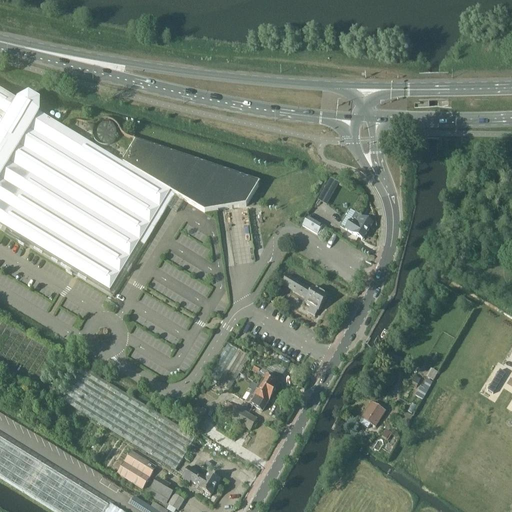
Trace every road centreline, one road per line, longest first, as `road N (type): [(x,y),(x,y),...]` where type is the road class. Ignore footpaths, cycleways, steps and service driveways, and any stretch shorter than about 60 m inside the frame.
road 1 (secondary): [(251,511),(381,274),(393,225),(373,169)]
road 2 (primary): [(366,86),(88,62)]
road 3 (primary): [(88,62),(257,106),(355,117)]
road 4 (primary): [(511,84),(366,86)]
road 5 (primary): [(376,119),(511,121)]
